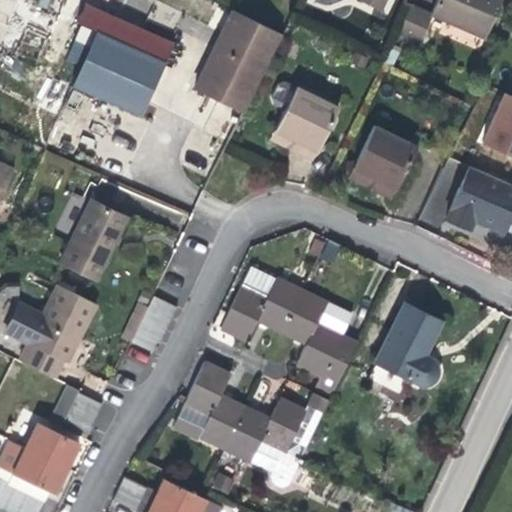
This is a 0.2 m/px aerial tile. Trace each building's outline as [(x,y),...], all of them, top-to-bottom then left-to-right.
[(357,0),(380,11),(385,0),(357,0)] [(436,0),(430,14),(410,5),(398,31),(421,42),(432,14),(484,38),(501,0),(436,0)] [(220,31),(222,32),(232,11),(230,11),(218,5),(208,25),(220,31)] [(77,22),(95,30),(165,61),(171,45),(83,7),(77,22)] [(193,86),(198,88),(236,12),(231,9),(230,11),(232,11),(222,32),(220,31),(193,86)] [(243,110),(281,34),(236,12),(198,88),(243,110)] [(140,116),(165,61),(95,30),(71,86),(140,116)] [(273,102),(285,108),(295,87),(284,81),(278,83),(271,96),(273,102)] [(296,86),(295,87),(285,108),(274,129),(301,142),(297,151),(312,159),(338,107),(296,86)] [(511,95),(505,92),(483,142),(511,154),(511,95)] [(396,188),(417,145),(374,124),(348,176),(364,184),(368,175),(396,188)] [(301,142),(274,129),(270,138),(286,146),(297,151),(301,142)] [(0,163),(0,198),(14,170),(0,163)] [(511,184),(470,166),(447,218),(470,229),(476,215),(479,216),(483,219),(485,224),(503,232),(507,223),(511,224),(511,184)] [(368,175),(364,184),(375,189),(391,197),(396,188),(368,175)] [(111,249),(127,217),(91,199),(60,263),(95,280),(111,249)] [(317,256),(325,243),(315,238),(308,251),(317,256)] [(341,245),(329,239),(320,255),(332,262),(341,245)] [(302,290),(251,265),(220,327),(246,340),(257,319),(263,322),(282,331),(302,290)] [(28,343),(19,360),(54,377),(63,360),(75,335),(79,338),(96,305),(57,285),(42,315),(28,343)] [(352,315),(302,290),(282,331),(294,338),(306,344),(296,364),(321,377),(316,387),(332,394),(357,343),(342,335),(352,315)] [(177,306),(153,295),(147,306),(171,318),(177,306)] [(147,306),(138,302),(121,337),(130,341),(136,330),(142,318),(147,306)] [(427,357),(424,356),(429,344),(440,321),(404,303),(375,361),(412,380),(418,382),(420,383),(422,383),(425,383),(427,383),(429,382),(432,381),(433,379),(435,377),(436,375),(437,372),(437,370),(437,368),(436,365),(435,363),(434,361),(432,359),(430,358),(427,357)] [(6,332),(28,343),(42,315),(20,304),(6,332)] [(142,318),(166,330),(171,318),(147,306),(142,318)] [(136,330),(160,341),(166,330),(142,318),(136,330)] [(130,341),(155,353),(160,341),(136,330),(130,341)] [(75,335),(63,360),(67,362),(75,347),(79,338),(75,335)] [(230,374),(203,361),(174,424),(225,448),(245,406),(232,400),(220,395),(230,374)] [(61,427),(67,415),(72,403),(78,392),(79,390),(68,384),(50,422),(61,427)] [(72,403),(96,415),(102,403),(78,392),(72,403)] [(301,457),(329,400),(314,393),(306,410),(280,397),(270,418),(256,412),(245,406),(225,448),(273,471),(271,475),(272,479),(274,483),(281,486),(286,486),(290,483),(301,457)] [(90,427),(96,415),(72,403),(67,415),(90,427)] [(67,415),(61,427),(85,438),(90,427),(67,415)] [(25,448),(66,468),(72,456),(79,442),(37,422),(25,448)] [(0,460),(0,467),(12,473),(25,448),(10,441),(0,460)] [(25,448),(12,473),(48,491),(54,493),(60,481),(66,468),(25,448)] [(0,467),(0,478),(8,483),(12,473),(0,467)] [(44,500),(48,491),(12,473),(8,483),(9,483),(21,489),(32,494),(44,500)] [(118,488),(151,504),(157,492),(124,476),(121,481),(118,488)] [(0,501),(9,483),(8,483),(0,478),(0,501)] [(151,504),(167,511),(198,511),(205,499),(164,479),(157,492),(151,504)] [(0,501),(0,508),(7,511),(9,511),(21,489),(9,483),(0,501)] [(137,511),(147,511),(151,504),(118,488),(115,494),(112,500),(137,511)] [(9,511),(23,511),(32,494),(21,489),(9,511)] [(37,511),(44,500),(32,494),(23,511),(37,511)] [(220,511),(222,507),(205,499),(198,511),(220,511)]
